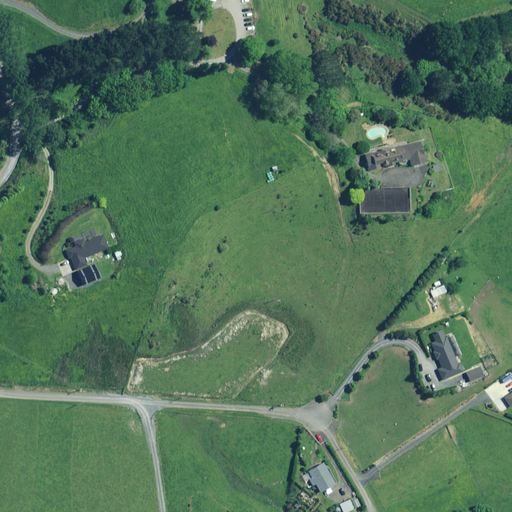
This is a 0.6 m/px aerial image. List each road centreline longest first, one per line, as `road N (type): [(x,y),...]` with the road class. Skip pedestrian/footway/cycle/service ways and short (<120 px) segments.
road 1 (unclassified): [(0,393),(315,413)]
road 2 (unknown): [(357,480),(315,413),(380,339),(412,344),(420,376)]
road 3 (unknown): [(357,480),(481,393)]
road 4 (unknown): [(25,0),(89,33),(136,22),(148,0)]
